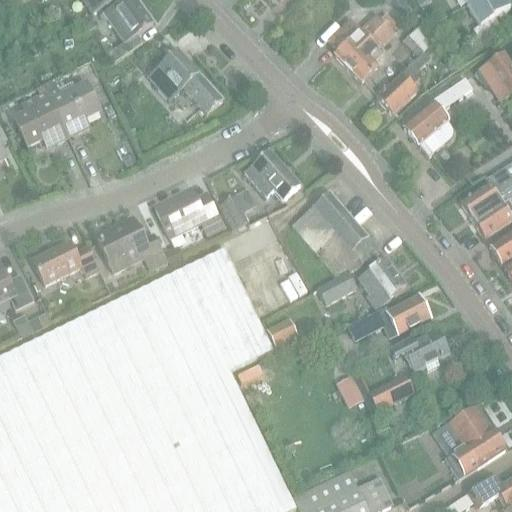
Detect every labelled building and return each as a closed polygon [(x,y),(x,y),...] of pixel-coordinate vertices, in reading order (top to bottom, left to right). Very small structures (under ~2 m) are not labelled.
[(80,0),(92,17),(105,8),(106,9),(118,0),(80,0)] [(135,39),(151,27),(131,0),(124,0),(101,16),(123,47),(107,58),(113,67),(141,47),(135,39)] [(460,0),(466,9),(480,0),(460,0)] [(501,0),(480,0),(466,9),(479,30),(472,34),(480,47),(505,32),(498,21),(509,14),(501,0)] [(375,18),(359,33),(349,23),(328,44),(337,54),(333,58),(360,86),(377,70),(373,65),(381,58),(376,53),(393,37),(389,33),(396,26),(386,16),(379,23),(375,18)] [(76,38),(92,30),(87,19),(71,28),(76,38)] [(424,25),(407,41),(422,57),(438,42),(435,39),(436,39),(428,31),(429,30),(424,25)] [(205,119),(221,104),(176,55),(147,82),(168,105),(181,94),(205,119)] [(507,99),(511,95),(511,69),(503,56),(486,68),(507,99)] [(406,84),(427,63),(421,57),(374,102),(391,119),(416,95),(406,84)] [(93,92),(101,88),(96,77),(87,81),(93,92)] [(446,126),(445,125),(438,115),(455,104),(460,111),(473,100),(463,83),(429,105),(430,107),(402,131),(416,149),(417,149),(427,161),(431,158),(430,158),(448,143),(450,139),(451,134),(448,130),(445,126),(446,126)] [(44,97),(66,142),(79,135),(74,126),(98,114),(85,88),(49,106),(45,97),(44,97)] [(66,142),(44,97),(21,109),(25,117),(13,123),(26,150),(49,139),(53,148),(66,142)] [(10,143),(16,156),(24,152),(18,139),(10,143)] [(299,189),(267,154),(243,176),(266,201),(273,195),(282,205),(299,189)] [(511,166),(510,168),(485,184),(487,188),(459,207),(471,225),(511,197),(511,166)] [(205,239),(221,232),(208,205),(197,210),(190,195),(153,212),(168,243),(200,227),(205,239)] [(328,197),(315,208),(291,229),(335,280),(346,270),(348,274),(359,269),(377,254),(328,197)] [(511,197),(471,225),(483,243),(511,224),(507,218),(511,215),(511,197)] [(233,200),(222,206),(235,232),(247,226),(233,200)] [(148,275),(165,266),(152,239),(141,245),(131,223),(94,241),(112,277),(142,262),(148,275)] [(511,234),(488,250),(500,269),(511,261),(511,234)] [(84,282),(98,275),(85,250),(72,257),(67,246),(30,265),(43,290),(79,272),(84,282)] [(0,511),(292,511),(228,377),(272,356),(223,254),(0,361),(0,511)] [(388,301),(404,289),(384,262),(362,278),(359,285),(372,303),(369,306),(375,313),(389,303),(388,301)] [(511,265),(502,272),(511,287),(511,265)] [(17,314),(32,307),(19,280),(6,286),(0,274),(0,307),(11,302),(17,314)] [(316,294),(325,309),(354,293),(346,278),(316,294)] [(388,324),(396,340),(430,323),(418,300),(385,318),(383,314),(372,319),(377,330),(388,324)] [(46,316),(27,326),(33,337),(52,327),(46,316)] [(274,351),(297,340),(289,324),(266,336),(274,351)] [(360,325),(329,342),(334,352),(366,336),(360,325)] [(412,377),(424,371),(426,375),(437,369),(435,365),(447,359),(435,336),(412,348),(409,342),(387,354),(391,362),(401,356),(412,377)] [(412,397),(403,381),(367,399),(375,415),(412,397)] [(473,409),(445,429),(460,452),(447,461),(461,483),(475,474),(503,454),(473,409)] [(362,511),(354,493),(346,477),(290,503),(294,511),(362,511)] [(354,493),(362,511),(387,511),(393,509),(379,481),(354,493)] [(511,511),(511,482),(501,490),(495,481),(475,492),(465,498),(475,511),(479,509),(480,511),(496,501),(503,511),(511,511)] [(463,511),(457,503),(442,511),(463,511)]
